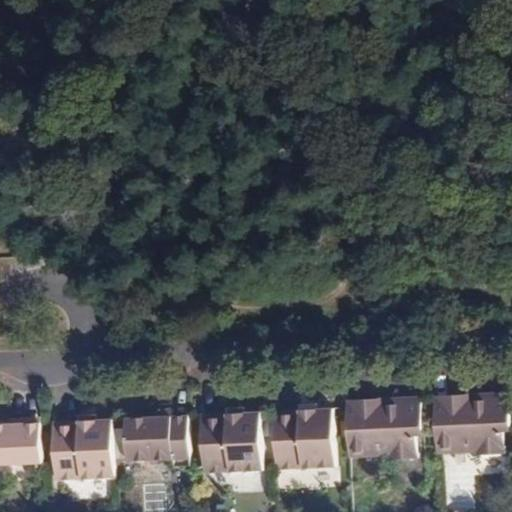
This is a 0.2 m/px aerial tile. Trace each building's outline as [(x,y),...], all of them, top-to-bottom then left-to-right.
[(478,405),(479,395),(478,392),(436,395),(437,405),(465,404),(465,410),(474,411),(478,405)] [(437,405),(439,453),(481,451),(481,456),(507,454),(506,432),(511,425),(511,393),(479,395),(478,405),(474,411),(465,410),(465,404),(437,405)] [(391,406),(391,400),(390,397),(348,398),(349,408),(378,407),(378,415),(387,415),(391,406)] [(349,408),(351,459),(393,456),(393,461),(419,459),(419,435),(426,428),(425,398),(391,400),(391,406),(387,415),(378,415),(378,407),(349,408)] [(319,409),(323,409),(322,405),(302,406),(302,411),(305,410),(305,418),(320,418),(319,409)] [(247,413),(249,412),(248,408),(230,409),(230,413),(233,413),(234,422),(247,422),(247,413)] [(157,417),(177,416),(176,409),(157,410),(157,417)] [(276,411),(279,468),(340,466),(338,409),(323,409),(319,409),(320,418),(305,418),(305,410),(302,411),(276,411)] [(265,412),(249,412),(247,413),(247,422),(234,422),(233,413),(230,413),(205,414),(210,472),(268,469),(265,412)] [(84,415),(84,421),(85,429),(100,429),(100,418),(102,419),(102,415),(84,415)] [(177,468),(194,467),(191,416),(177,416),(157,417),(130,418),(130,421),(131,430),(123,430),(123,456),(132,456),(131,461),(176,459),(177,468)] [(60,479),(118,477),(116,418),(102,419),(100,418),(100,429),(85,429),(84,421),(56,422),(60,479)] [(122,421),(123,430),(131,430),(130,421),(122,421)] [(0,464),(45,462),(43,422),(13,424),(0,424),(0,464)]
